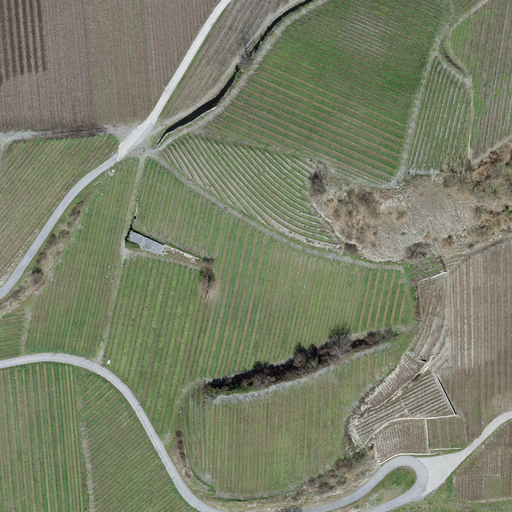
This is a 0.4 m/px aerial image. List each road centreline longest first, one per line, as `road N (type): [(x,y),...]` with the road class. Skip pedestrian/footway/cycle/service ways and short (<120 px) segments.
road 1 (unclassified): [(227,0),(150,121),(127,150),(76,187),(0,295)]
road 2 (track): [(298,0),(268,20),(205,100),(142,131),(0,137)]
road 3 (unclassified): [(0,365),(43,357),(97,368),(125,389),(187,498),(211,511)]
road 4 (unclassified): [(304,511),(353,498),(400,460),(419,466),(420,484),(407,499),(374,511)]
